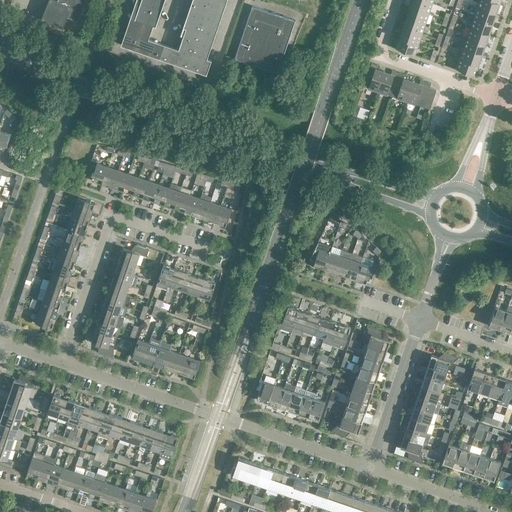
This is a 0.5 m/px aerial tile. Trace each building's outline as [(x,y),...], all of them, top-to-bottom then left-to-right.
[(57,0),(58,0),(57,0),(50,0),(43,18),(63,26),(62,27),(63,28),(67,17),(77,21),(77,22),(78,22),(86,0),(57,0)] [(136,0),(121,45),(207,74),(212,60),(207,58),(227,0),(192,0),(183,27),(186,28),(179,48),(149,38),(153,25),(156,26),(164,0),(136,0)] [(432,3),(422,0),(411,0),(410,7),(429,13),(432,3)] [(500,4),(489,0),(479,0),(477,7),(496,14),(500,4)] [(278,73),(290,35),(295,20),(252,5),(234,58),(278,73)] [(429,13),(410,7),(406,17),(425,24),(429,13)] [(496,14),(477,7),(474,17),(493,24),(496,14)] [(425,24),(406,17),(403,27),(422,34),(425,24)] [(493,24),(474,17),(470,28),(489,34),(493,24)] [(422,34),(403,27),(399,38),(418,44),(422,34)] [(489,34),(470,28),(467,38),(486,45),(489,34)] [(418,44),(399,38),(395,48),(415,55),(418,44)] [(486,45),(467,38),(463,48),(482,55),(486,45)] [(482,55),(463,48),(460,58),(479,65),(482,55)] [(479,65),(460,58),(456,69),(475,76),(479,65)] [(379,65),(371,63),(363,86),(378,91),(384,72),(378,70),(379,65)] [(391,74),(384,72),(378,91),(392,96),(400,72),(392,70),(391,74)] [(408,75),(400,72),(392,96),(406,101),(413,82),(406,80),(408,75)] [(419,84),(413,82),(406,101),(420,106),(428,82),(421,79),(419,84)] [(431,83),(428,82),(420,106),(430,109),(436,90),(429,87),(431,83)] [(8,133),(0,130),(0,149),(3,150),(8,133)] [(89,168),(93,170),(92,174),(93,175),(92,179),(96,181),(96,182),(102,184),(108,166),(98,163),(99,160),(97,157),(93,156),(89,168)] [(118,170),(108,166),(102,184),(108,186),(109,185),(113,187),(118,170)] [(128,173),(118,170),(113,187),(116,188),(123,191),(128,173)] [(139,177),(128,173),(123,191),(129,193),(129,192),(133,194),(139,177)] [(149,180),(139,177),(133,194),(137,195),(143,198),(149,180)] [(159,184),(149,180),(143,198),(150,200),(150,199),(154,201),(159,184)] [(181,186),(171,183),(170,187),(164,205),(170,207),(170,206),(174,208),(181,186)] [(170,187),(159,184),(154,201),(157,202),(157,203),(164,205),(170,187)] [(192,190),(181,186),(174,208),(178,209),(178,210),(184,212),(190,194),(192,190)] [(202,193),(200,198),(195,215),(198,216),(198,217),(205,219),(211,201),(212,197),(202,193)] [(200,198),(190,194),(184,212),(191,214),(191,213),(195,215),(200,198)] [(78,198),(74,208),(92,214),(94,208),(93,208),(95,203),(90,202),(91,200),(86,199),(85,200),(78,198)] [(221,205),(211,201),(205,219),(211,221),(211,220),(215,222),(221,205)] [(231,208),(221,205),(215,222),(219,223),(219,224),(226,226),(226,225),(232,208),(231,208)] [(92,214),(74,208),(71,219),(88,224),(89,220),(90,221),(92,214)] [(88,224),(71,219),(67,229),(85,235),(87,228),(86,228),(88,224)] [(85,235),(67,229),(64,239),(81,245),(82,241),(83,241),(85,235)] [(361,233),(356,229),(353,234),(358,238),(361,233)] [(366,238),(361,233),(358,238),(363,242),(366,238)] [(81,245),(64,239),(60,249),(78,255),(80,249),(79,249),(81,245)] [(332,246),(318,241),(310,257),(316,259),(314,265),(313,265),(320,268),(321,267),(325,269),(332,246)] [(135,244),(131,250),(123,248),(123,247),(120,254),(121,254),(119,258),(136,264),(140,254),(146,256),(149,249),(135,244)] [(342,250),(332,246),(325,269),(328,270),(335,273),(342,250)] [(381,251),(376,246),(373,250),(377,255),(381,251)] [(78,255),(60,249),(57,260),(74,265),(75,261),(76,262),(78,255)] [(353,253),(342,250),(335,273),(341,275),(341,274),(345,275),(353,253)] [(363,257),(353,253),(345,275),(349,277),(355,280),(363,257)] [(373,260),(363,257),(355,280),(361,282),(362,281),(366,283),(368,278),(369,278),(371,274),(373,275),(377,265),(372,263),(373,260)] [(50,269),(53,270),(71,276),(73,269),(72,269),(74,265),(57,260),(53,258),(50,269)] [(136,264),(119,258),(118,262),(117,262),(115,268),(133,274),(136,264)] [(171,266),(163,264),(163,265),(158,281),(156,286),(167,290),(169,285),(174,268),(170,267),(171,266)] [(133,274),(115,268),(113,275),(114,275),(112,279),(129,284),(133,274)] [(178,270),(174,268),(169,285),(179,288),(185,271),(178,269),(178,270)] [(71,276),(53,270),(50,280),(67,286),(68,282),(71,276)] [(191,273),(185,271),(179,288),(189,292),(195,275),(191,274),(191,273)] [(199,277),(195,275),(189,292),(199,295),(205,278),(199,276),(199,277)] [(211,280),(205,278),(199,295),(209,299),(210,299),(216,282),(211,281),(211,280)] [(129,284),(112,279),(111,283),(110,282),(108,289),(126,295),(129,284)] [(67,286),(50,280),(46,290),(64,296),(66,290),(65,290),(67,286)] [(130,296),(126,295),(108,289),(106,295),(107,295),(105,299),(122,305),(127,306),(130,296)] [(64,296),(46,290),(43,301),(60,306),(61,302),(61,303),(64,296)] [(34,309),(39,311),(57,317),(59,310),(58,310),(60,306),(43,301),(37,299),(34,309)] [(122,305),(105,299),(104,303),(103,303),(101,309),(119,315),(122,305)] [(288,306),(282,323),(280,322),(278,329),(291,333),(293,326),(299,310),(295,308),(288,305),(288,306)] [(511,307),(508,306),(506,310),(500,329),(510,333),(511,326),(511,307)] [(489,325),(500,329),(506,310),(496,307),(489,325)] [(124,317),(119,315),(101,309),(99,316),(100,316),(98,320),(115,325),(121,327),(124,317)] [(303,311),(299,310),(293,326),(303,330),(309,313),(303,310),(303,311)] [(57,317),(39,311),(36,321),(35,322),(43,324),(42,326),(47,327),(48,326),(52,327),(54,323),(57,317)] [(316,315),(309,313),(303,330),(314,333),(319,317),(315,315),(316,315)] [(323,318),(319,317),(314,333),(324,337),(330,320),(323,317),(323,318)] [(115,325),(98,320),(97,323),(96,323),(94,330),(112,336),(115,325)] [(336,322),(330,320),(324,337),(322,343),(332,346),(340,324),(336,322)] [(344,325),(340,324),(332,346),(343,350),(345,344),(350,327),(351,327),(344,324),(344,325)] [(371,334),(368,344),(386,351),(390,340),(383,338),(382,331),(382,330),(367,325),(367,326),(368,333),(371,334)] [(112,336),(94,330),(92,336),(93,336),(91,341),(96,342),(95,344),(98,344),(97,351),(96,352),(112,357),(112,356),(112,347),(108,346),(112,336)] [(139,339),(138,339),(132,356),(139,359),(139,358),(143,359),(149,343),(139,339)] [(161,341),(159,346),(153,364),(159,366),(160,365),(163,366),(169,350),(171,344),(161,341)] [(159,346),(149,343),(143,359),(147,361),(153,364),(159,346)] [(386,351),(368,344),(364,355),(383,361),(386,351)] [(179,353),(169,350),(163,366),(167,368),(173,371),(179,353)] [(432,354),(428,365),(447,371),(450,361),(453,362),(459,357),(459,356),(444,351),(444,352),(439,357),(432,354)] [(190,357),(179,353),(173,371),(180,373),(180,372),(184,373),(190,357)] [(318,353),(315,362),(325,366),(327,362),(328,356),(318,353)] [(383,361),(364,355),(361,365),(380,371),(383,361)] [(200,360),(190,357),(184,373),(188,375),(195,378),(195,377),(200,360)] [(380,371),(361,365),(357,375),(376,382),(380,371)] [(447,371),(428,365),(424,375),(443,382),(447,371)] [(485,372),(474,368),(468,387),(479,391),(485,372)] [(495,375),(485,372),(479,391),(489,394),(495,375)] [(376,382),(357,375),(354,385),(373,392),(376,382)] [(443,382),(424,375),(421,385),(440,392),(443,382)] [(506,379),(495,375),(489,394),(499,398),(506,379)] [(13,388),(12,392),(28,397),(32,387),(25,384),(26,383),(14,379),(11,387),(13,388)] [(511,393),(511,381),(506,379),(499,398),(497,403),(507,407),(509,401),(511,393)] [(257,399),(267,403),(274,384),(263,380),(257,399)] [(284,387),(274,384),(267,403),(278,406),(284,387)] [(373,392),(354,385),(350,396),(369,402),(373,392)] [(440,392),(421,385),(417,396),(436,402),(440,392)] [(294,391),(284,387),(278,406),(288,410),(294,391)] [(304,394),(294,391),(288,410),(298,413),(304,394)] [(28,397),(12,392),(10,396),(9,395),(6,401),(25,408),(28,397)] [(61,397),(54,394),(53,395),(54,395),(48,413),(58,416),(64,400),(60,398),(61,397)] [(315,398),(304,394),(298,413),(308,417),(315,398)] [(369,402),(350,396),(347,406),(366,412),(369,402)] [(441,404),(436,402),(417,396),(414,406),(433,412),(437,414),(441,404)] [(325,402),(315,398),(308,417),(319,420),(325,402)] [(68,401),(64,400),(58,416),(69,420),(75,401),(68,399),(68,401)] [(25,408),(6,401),(4,408),(6,408),(5,412),(21,418),(25,408)] [(81,404),(75,401),(69,420),(67,424),(77,428),(79,423),(84,407),(81,405),(81,404)] [(88,408),(84,407),(79,423),(89,427),(95,408),(89,406),(88,408)] [(366,412),(347,406),(343,416),(362,422),(366,412)] [(433,412),(414,406),(410,416),(429,423),(433,412)] [(102,411),(95,408),(89,427),(99,430),(105,414),(101,412),(102,411)] [(21,418),(5,412),(3,416),(2,416),(0,420),(0,422),(18,428),(21,418)] [(109,415),(105,414),(99,430),(98,435),(108,438),(110,434),(116,415),(109,413),(109,415)] [(122,418),(116,415),(110,434),(120,437),(126,421),(122,419),(122,418)] [(362,422),(343,416),(340,426),(337,425),(337,426),(331,430),(331,431),(346,436),(346,435),(351,431),(358,433),(362,422)] [(429,423),(410,416),(407,426),(426,433),(429,423)] [(130,422),(126,421),(120,437),(130,441),(136,422),(130,420),(130,422)] [(18,428),(0,422),(0,433),(14,438),(18,428)] [(143,425),(136,422),(130,441),(140,444),(146,428),(142,426),(143,425)] [(431,434),(426,433),(407,426),(403,437),(422,443),(427,445),(431,434)] [(150,429),(146,428),(140,444),(151,448),(157,429),(151,427),(150,429)] [(163,432),(157,429),(151,448),(161,451),(167,435),(163,433),(163,432)] [(63,436),(53,432),(51,437),(61,441),(63,436)] [(14,438),(0,433),(0,444),(11,449),(14,438)] [(170,436),(167,435),(161,451),(159,456),(170,460),(178,437),(171,434),(170,436)] [(73,439),(63,436),(61,441),(72,444),(73,439)] [(422,443),(403,437),(400,447),(407,450),(408,457),(423,462),(422,455),(422,454),(419,453),(422,443)] [(461,442),(459,447),(453,466),(463,470),(470,451),(471,445),(461,442)] [(11,449),(0,444),(0,464),(12,468),(14,461),(7,459),(11,449)] [(459,447),(449,444),(442,462),(453,466),(459,447)] [(45,455),(34,451),(27,474),(27,473),(26,474),(33,476),(34,476),(37,477),(45,455)] [(480,454),(470,451),(463,470),(473,473),(480,454)] [(490,458),(480,454),(473,473),(484,477),(490,458)] [(55,458),(45,455),(37,477),(41,479),(47,481),(53,464),(55,458)] [(230,474),(245,478),(250,461),(239,457),(235,466),(233,466),(230,474)] [(501,461),(490,458),(484,477),(494,480),(501,461)] [(262,465),(250,461),(245,478),(256,482),(262,465)] [(64,468),(53,464),(47,481),(54,483),(58,484),(64,468)] [(273,469),(262,465),(256,482),(267,486),(273,469)] [(74,471),(64,468),(58,484),(62,486),(68,488),(74,471)] [(285,473),(273,469),(267,486),(279,490),(285,473)] [(84,475),(74,471),(68,488),(74,490),(78,491),(84,475)] [(94,478),(89,495),(95,498),(95,497),(99,498),(105,482),(107,476),(96,472),(94,478)] [(296,477),(285,473),(279,490),(290,494),(296,477)] [(94,478),(84,475),(78,491),(82,492),(82,493),(89,495),(94,478)] [(307,481),(296,477),(290,494),(301,498),(307,481)] [(319,485),(307,481),(301,498),(313,502),(319,485)] [(115,485),(105,482),(99,498),(103,500),(109,502),(115,485)] [(125,489),(115,485),(109,502),(115,505),(116,504),(120,505),(125,489)] [(330,489),(319,485),(313,502),(324,506),(330,489)] [(135,492),(125,489),(120,505),(123,507),(130,509),(135,492)] [(342,493),(330,489),(324,506),(336,510),(342,493)] [(140,511),(146,496),(135,492),(130,509),(136,511),(139,511),(140,511)] [(347,511),(353,496),(342,493),(336,510),(342,511),(347,511)] [(156,499),(146,496),(140,511),(152,511),(156,499)] [(360,511),(364,500),(353,496),(347,511),(360,511)] [(372,511),(376,504),(364,500),(360,511),(372,511)]
